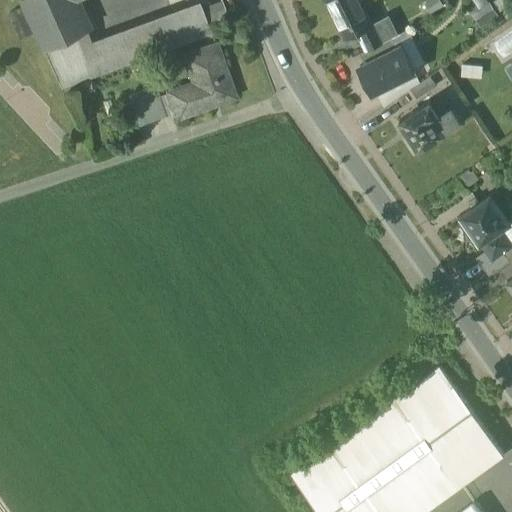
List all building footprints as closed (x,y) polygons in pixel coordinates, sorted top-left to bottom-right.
[(21,0),(42,47),(84,28),(71,0),(21,0)] [(42,47),(51,67),(89,53),(96,73),(210,32),(206,21),(201,7),(198,0),(193,0),(89,39),(84,28),(42,47)] [(201,7),(206,21),(227,14),(221,0),(201,7)] [(357,0),(326,0),(333,12),(357,0)] [(366,49),(384,40),(374,21),(372,22),(361,0),(357,0),(333,12),(345,37),(357,31),(366,49)] [(486,0),(483,0),(469,10),(478,24),(495,13),(486,0)] [(387,15),(374,21),(384,40),(391,36),(396,34),(387,15)] [(401,45),(412,68),(423,63),(406,28),(396,34),(391,36),(397,47),(401,45)] [(511,29),(492,39),(500,54),(511,48),(511,29)] [(359,52),(365,63),(397,47),(391,36),(384,40),(366,49),(359,52)] [(176,114),(177,116),(233,95),(215,43),(183,55),(184,56),(192,54),(201,79),(193,82),(168,91),(176,114)] [(359,66),(372,91),(413,70),(412,68),(401,45),(397,47),(365,63),(359,66)] [(60,86),(96,73),(89,53),(51,67),(60,86)] [(184,56),(193,82),(201,79),(192,54),(184,56)] [(511,57),(502,63),(511,84),(511,57)] [(410,88),(416,98),(436,85),(430,75),(410,88)] [(128,96),(138,124),(165,114),(158,94),(155,85),(128,96)] [(168,91),(158,94),(165,114),(169,112),(170,116),(176,114),(168,91)] [(399,120),(419,150),(460,122),(450,107),(447,110),(439,99),(432,103),(429,99),(399,120)] [(480,242),(481,241),(500,228),(510,221),(491,193),(460,214),(471,229),(470,232),(474,237),(477,239),(480,242)] [(511,244),(500,228),(481,241),(487,249),(493,257),(503,250),(511,261),(511,259),(511,246),(511,245),(511,244)] [(476,258),(489,276),(511,261),(503,250),(493,257),(487,249),(476,258)] [(317,511),(423,511),(504,454),(439,365),(290,473),(317,511)] [(480,511),(474,503),(461,511),(480,511)]
